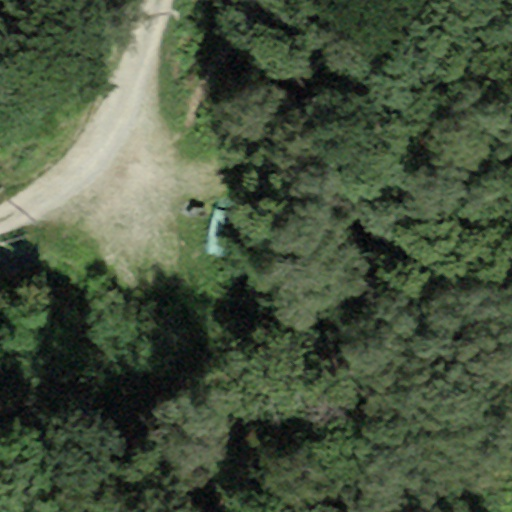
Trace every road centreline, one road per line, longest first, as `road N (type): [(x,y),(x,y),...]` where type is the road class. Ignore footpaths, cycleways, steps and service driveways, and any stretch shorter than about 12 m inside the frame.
road 1 (track): [(105,136),(164,0)]
road 2 (track): [(0,212),(84,175),(105,136)]
